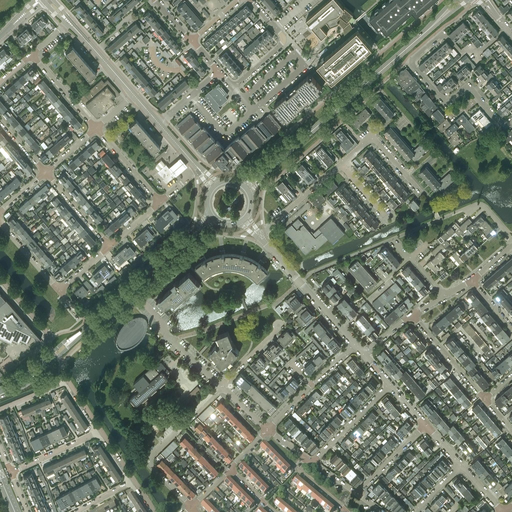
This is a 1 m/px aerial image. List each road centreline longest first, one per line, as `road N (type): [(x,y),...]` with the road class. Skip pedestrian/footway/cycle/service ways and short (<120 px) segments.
road 1 (tertiary): [(245,188),(426,31)]
road 2 (residential): [(511,120),(498,121),(468,86),(446,104),(409,62),(444,33)]
road 3 (tertiary): [(82,332),(213,216)]
road 4 (residential): [(191,507),(150,456),(221,386)]
road 5 (residential): [(355,344),(259,237)]
road 6 (unknown): [(253,102),(300,70),(300,59),(290,56),(245,93)]
road 7 (residential): [(0,409),(65,379),(99,431)]
road 8 (residential): [(267,430),(355,344)]
